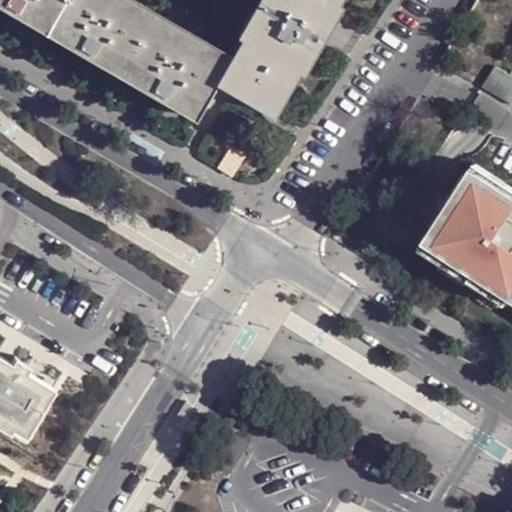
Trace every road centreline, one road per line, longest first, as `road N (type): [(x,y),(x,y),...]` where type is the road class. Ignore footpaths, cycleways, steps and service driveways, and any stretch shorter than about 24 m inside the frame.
road 1 (residential): [(269,252),(0,87)]
road 2 (residential): [(269,252),(299,232),(446,0)]
road 3 (residential): [(511,406),(269,252)]
road 4 (residential): [(0,198),(203,325)]
road 5 (residential): [(87,511),(203,325)]
